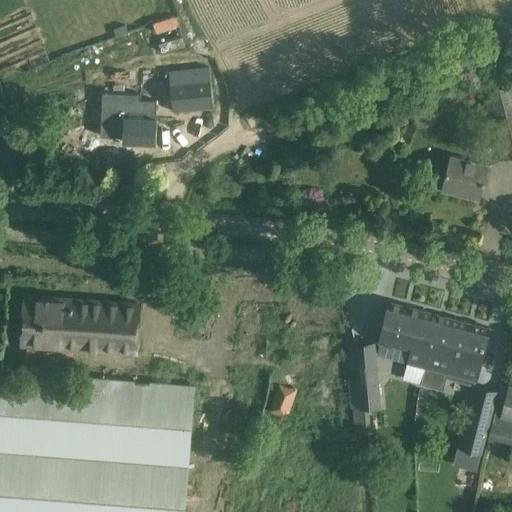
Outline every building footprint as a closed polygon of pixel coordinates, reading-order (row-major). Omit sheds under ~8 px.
[(210,67),(169,72),(173,111),(214,107),(210,67)] [(511,86),(485,94),(501,159),(511,156),(511,86)] [(103,92),(100,136),(124,137),(124,141),(155,142),(156,122),(157,120),(157,118),(156,118),(157,100),(141,99),(141,94),(103,92)] [(431,109),(413,116),(418,130),(436,123),(431,109)] [(447,171),(442,190),(465,196),(467,191),(480,194),(485,175),(486,171),(488,164),(452,154),(449,161),(447,171)] [(138,352),(141,304),(24,296),(21,344),(138,352)] [(384,322),(379,340),(410,349),(407,361),(402,379),(421,384),(426,366),(440,316),(389,302),(384,322)] [(440,316),(426,366),(476,379),(489,329),(440,316)] [(356,379),(347,379),(350,409),(359,408),(359,409),(381,407),(375,341),(353,343),(356,379)] [(62,385),(0,380),(0,511),(184,511),(195,385),(63,374),(62,385)] [(280,384),(272,409),(283,412),(285,406),(290,408),(296,389),(280,384)] [(511,387),(509,387),(503,408),(495,406),(487,439),(511,445),(511,387)] [(486,409),(467,404),(457,443),(476,448),(486,409)]
